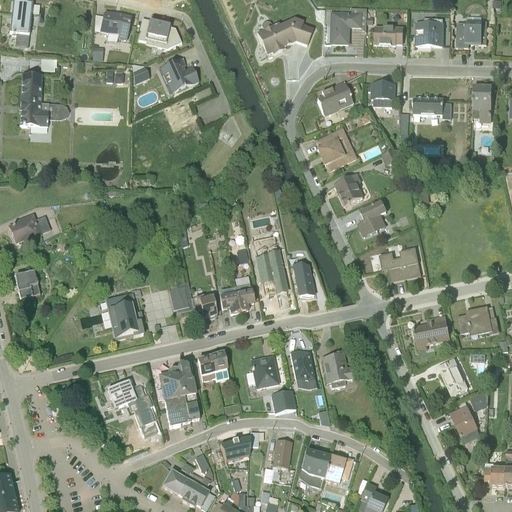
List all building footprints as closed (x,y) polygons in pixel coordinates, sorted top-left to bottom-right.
[(32,5),(12,3),(9,35),(28,37),(31,15),(32,7),(32,5)] [(32,7),(31,15),(38,16),(39,8),(32,7)] [(361,31),(362,11),(350,11),(350,16),(331,15),(330,47),(348,47),(348,31),(361,31)] [(366,12),(362,11),(361,31),(366,36),(366,27),(372,27),(372,21),(366,21),(366,12)] [(130,21),(104,15),(103,19),(99,34),(99,36),(106,37),(117,40),(117,43),(125,44),(130,21)] [(95,17),(94,33),(99,34),(103,19),(95,17)] [(295,45),(306,49),(312,32),(301,28),(303,25),(293,22),(279,28),(277,26),(271,29),(269,25),(266,24),(262,26),(261,29),(262,33),(256,36),(266,58),(271,56),(272,56),(272,57),(273,56),(273,57),(274,57),(281,54),(281,53),(282,53),(282,52),(282,51),(295,45)] [(416,26),(416,49),(441,50),(442,23),(425,22),(424,26),(416,26)] [(169,30),(142,24),(138,43),(145,45),(145,48),(167,52),(181,46),(174,32),(169,31),(169,30)] [(456,26),(456,51),(458,51),(458,52),(463,52),(463,51),(468,51),(468,46),(470,47),(486,48),(487,25),(481,25),(481,26),(480,26),(466,26),(456,26)] [(395,47),(402,47),(402,30),(375,30),(375,48),(395,48),(395,47)] [(116,45),(117,43),(117,40),(106,37),(105,43),(116,45)] [(103,50),(92,50),(92,62),(102,63),(103,50)] [(56,61),(41,59),(40,72),(56,73),(56,61)] [(182,61),(158,72),(169,97),(198,85),(196,80),(194,75),(192,70),(184,73),(183,70),(184,69),(182,61)] [(144,70),(133,75),(135,87),(149,81),(144,70)] [(115,76),(114,76),(114,84),(123,85),(123,76),(121,76),(122,74),(115,73),(115,76)] [(42,78),(21,77),(19,128),(47,130),(47,122),(48,106),(40,106),(42,78)] [(317,101),(323,116),(352,104),(344,84),(321,94),(323,99),(317,101)] [(394,86),(371,85),(371,87),(367,87),(367,92),(370,92),(370,101),(372,101),(373,108),(392,108),(392,102),(393,102),(394,86)] [(489,124),(490,88),(481,88),(481,89),(473,89),(473,88),(472,88),(472,120),(479,120),(479,124),(489,124)] [(210,89),(188,99),(191,106),(213,96),(210,89)] [(413,100),(412,117),(418,117),(425,117),(442,118),(442,119),(443,119),(443,120),(444,120),(445,120),(446,120),(447,120),(448,120),(448,119),(449,118),(449,117),(449,108),(448,106),(442,106),(442,101),(413,100)] [(48,106),(47,122),(60,123),(65,121),(68,115),(66,110),(60,107),(48,106)] [(367,115),(360,118),(363,125),(370,122),(370,121),(372,120),(369,115),(367,115)] [(408,115),(400,115),(399,137),(400,137),(399,157),(404,157),(404,153),(413,153),(413,145),(411,145),(412,137),(407,137),(408,115)] [(356,159),(343,130),(317,142),(319,148),(328,166),(330,171),(356,159)] [(324,167),(328,166),(319,148),(316,149),(324,167)] [(399,161),(394,150),(381,156),(386,167),(399,161)] [(469,178),(476,179),(476,176),(477,176),(477,159),(475,159),(475,153),(470,152),(469,178)] [(334,185),(344,207),(363,198),(357,185),(360,183),(356,175),(334,185)] [(251,178),(243,180),(247,197),(255,195),(251,178)] [(151,181),(134,180),(134,188),(150,189),(151,181)] [(427,192),(419,193),(421,204),(428,203),(427,192)] [(104,201),(95,206),(100,214),(104,211),(108,209),(104,201)] [(357,226),(363,238),(385,228),(380,216),(386,213),(381,203),(359,213),(364,222),(357,226)] [(208,206),(198,206),(199,214),(209,214),(208,206)] [(104,211),(100,214),(105,223),(110,220),(104,211)] [(16,226),(8,229),(15,245),(22,242),(24,245),(42,237),(41,236),(50,232),(44,218),(35,221),(33,215),(15,223),(16,226)] [(255,260),(254,260),(260,289),(273,286),(275,297),(276,297),(285,295),(286,295),(281,272),(288,270),(283,251),(278,252),(278,253),(277,253),(274,239),(252,244),(255,260)] [(391,254),(378,257),(379,257),(381,266),(380,266),(381,272),(387,270),(390,283),(390,282),(419,276),(419,277),(420,276),(414,249),(398,252),(400,259),(392,260),(391,254)] [(291,268),(298,300),(299,300),(300,301),(306,300),(314,298),(310,281),(313,281),(312,274),(309,275),(307,264),(291,268)] [(33,274),(14,279),(16,287),(17,294),(18,294),(20,302),(39,297),(33,274)] [(235,290),(248,287),(247,280),(234,283),(235,290)] [(188,285),(170,288),(176,315),(193,311),(191,300),(188,285)] [(233,290),(233,291),(238,316),(247,314),(246,308),(253,307),(248,287),(235,290),(233,290)] [(107,301),(116,342),(133,338),(133,339),(142,337),(140,325),(143,324),(141,313),(137,314),(133,299),(141,297),(139,291),(129,293),(130,296),(107,301)] [(218,294),(222,313),(229,312),(230,318),(238,316),(233,291),(218,294)] [(288,309),(285,295),(276,297),(279,310),(288,309)] [(203,297),(191,300),(193,311),(196,321),(202,320),(202,322),(208,321),(208,322),(215,321),(214,319),(216,319),(212,300),(204,301),(203,297)] [(302,310),(308,310),(306,300),(300,301),(302,310)] [(492,307),(486,308),(488,319),(494,318),(492,307)] [(471,315),(457,318),(461,334),(468,332),(469,336),(488,332),(489,335),(498,333),(495,318),(494,318),(488,319),(486,308),(485,308),(470,311),(471,315)] [(249,322),(247,314),(238,316),(240,323),(249,322)] [(240,323),(238,316),(230,318),(231,325),(240,323)] [(449,341),(444,317),(426,320),(426,325),(412,328),(416,351),(425,349),(425,345),(449,341)] [(506,340),(498,341),(501,351),(508,351),(506,340)] [(322,358),(328,383),(330,383),(332,388),(345,385),(344,380),(353,378),(351,366),(346,367),(343,351),(332,354),(333,355),(322,358)] [(290,357),(295,384),(315,380),(309,353),(290,357)] [(219,356),(209,358),(215,381),(216,386),(228,383),(222,356),(220,357),(219,356)] [(199,361),(197,362),(202,384),(215,381),(209,358),(198,360),(199,361)] [(449,388),(453,395),(467,388),(454,359),(437,367),(447,389),(449,388)] [(265,364),(251,367),(253,375),(245,377),(248,388),(254,386),(255,393),(278,388),(272,360),(265,362),(265,364)] [(161,389),(161,390),(169,430),(189,426),(189,424),(199,421),(188,368),(187,367),(187,366),(186,366),(185,366),(184,365),(183,365),(182,366),(181,366),(180,366),(180,367),(179,368),(178,368),(178,369),(178,370),(178,371),(178,372),(178,373),(177,372),(176,372),(175,372),(174,372),(173,372),(172,372),(171,372),(170,373),(169,373),(169,374),(168,375),(168,376),(168,377),(168,378),(167,379),(165,379),(164,380),(163,381),(162,383),(161,384),(161,385),(161,386),(161,388),(161,389)] [(120,387),(107,392),(114,411),(128,406),(134,403),(136,409),(144,406),(139,393),(132,396),(126,383),(119,386),(120,387)] [(291,393),(270,398),(274,417),(295,413),(291,393)] [(324,400),(318,401),(322,421),(328,420),(324,400)] [(137,410),(136,409),(134,403),(128,406),(130,412),(137,410)] [(466,405),(448,414),(450,417),(448,417),(452,425),(454,424),(463,443),(479,435),(476,429),(477,428),(466,405)] [(235,407),(228,408),(229,416),(237,415),(235,407)] [(335,409),(329,410),(331,423),(337,421),(335,409)] [(154,442),(163,440),(161,430),(151,432),(154,442)] [(257,436),(249,436),(249,441),(249,450),(257,450),(257,444),(257,436)] [(249,441),(220,447),(225,464),(249,459),(249,450),(249,441)] [(291,446),(276,444),(271,473),(264,472),(263,484),(271,485),(271,482),(278,483),(280,471),(287,472),(291,446)] [(108,452),(102,445),(100,448),(106,454),(108,452)] [(318,452),(306,449),(298,481),(309,485),(318,452)] [(330,456),(318,452),(309,485),(321,488),(323,479),(330,456)] [(202,456),(194,460),(201,473),(200,474),(205,477),(208,470),(209,469),(202,456)] [(344,460),(330,456),(323,479),(339,484),(340,479),(346,480),(352,459),(345,457),(344,460)] [(484,463),(483,485),(504,486),(505,466),(498,466),(498,463),(484,463)] [(182,480),(171,473),(162,488),(177,497),(178,497),(191,475),(194,471),(184,465),(180,471),(185,474),(182,480)] [(205,477),(202,481),(187,506),(194,510),(195,508),(196,508),(203,511),(206,511),(214,498),(204,492),(209,483),(211,483),(213,481),(210,471),(208,470),(205,477)] [(202,481),(191,475),(178,497),(182,499),(181,500),(182,500),(181,502),(187,506),(202,481)] [(0,499),(13,497),(12,492),(11,492),(8,477),(0,479),(0,499)] [(237,493),(241,491),(237,482),(232,484),(237,493)] [(376,486),(368,483),(361,500),(362,500),(358,509),(363,511),(381,511),(386,502),(384,496),(383,496),(374,492),(376,486)] [(223,508),(217,504),(211,511),(234,511),(238,508),(237,505),(238,498),(234,495),(229,501),(227,500),(223,508)] [(267,507),(269,500),(269,497),(261,495),(259,505),(267,507)] [(13,497),(0,499),(0,511),(13,511),(13,509),(15,509),(14,502),(13,497)] [(243,498),(238,498),(237,505),(238,508),(234,511),(241,511),(244,509),(243,498)] [(267,507),(265,511),(275,511),(278,503),(269,500),(267,507)] [(247,501),(246,511),(257,511),(257,510),(253,510),(253,501),(247,501)] [(419,511),(418,503),(411,504),(412,511),(419,511)]
